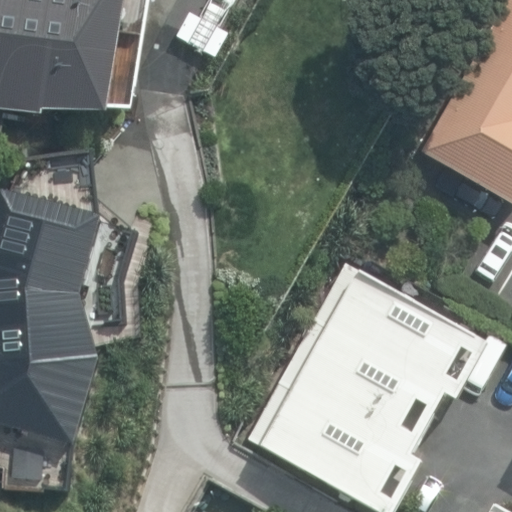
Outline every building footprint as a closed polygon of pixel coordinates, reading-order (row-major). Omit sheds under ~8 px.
[(0,0),(0,99),(42,105),(42,96),(104,97),(116,0),(0,0)] [(511,0),(506,0),(434,137),(511,178),(511,0)] [(97,212),(0,184),(0,423),(68,439),(95,350),(75,287),(97,212)] [(398,511),(490,338),(347,263),(249,449),(369,511),(398,511)] [(509,511),(489,502),(483,511),(509,511)]
